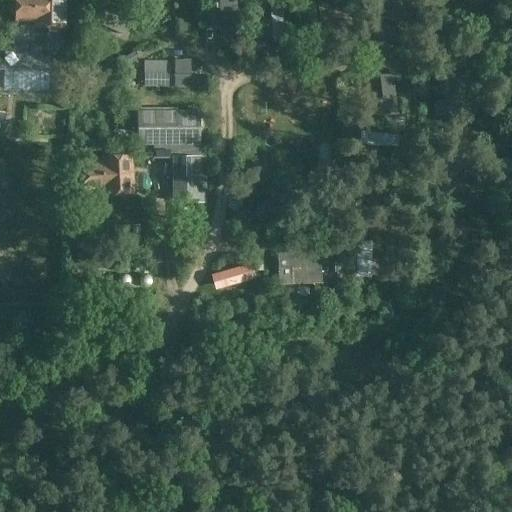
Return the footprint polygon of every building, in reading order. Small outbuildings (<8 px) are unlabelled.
[(16,0),(17,23),(36,23),(36,29),(67,29),(67,0),(16,0)] [(155,0),(166,15),(176,9),(170,0),(155,0)] [(240,35),(237,0),(219,0),(222,36),(240,35)] [(283,0),(271,0),(274,43),(287,42),(283,0)] [(348,0),(317,0),(324,37),(354,31),(348,0)] [(412,0),(383,0),(384,24),(413,22),(412,0)] [(104,8),(96,22),(126,35),(132,21),(104,8)] [(135,51),(126,57),(130,63),(139,58),(135,51)] [(184,72),(177,72),(178,62),(145,63),(145,89),(177,88),(177,89),(185,89),(184,72)] [(115,64),(107,68),(110,76),(119,72),(115,64)] [(92,94),(91,78),(90,66),(78,66),(80,95),(92,94)] [(393,74),(379,76),(384,115),(398,114),(393,74)] [(475,98),(433,102),(435,117),(477,113),(475,98)] [(200,146),(200,111),(137,111),(137,146),(200,146)] [(478,128),(487,127),(487,119),(478,119),(478,128)] [(129,131),(113,131),(115,144),(129,143),(129,131)] [(90,141),(90,151),(101,150),(100,140),(90,141)] [(469,167),(464,162),(466,160),(456,150),(420,186),(429,196),(442,183),(447,189),(469,167)] [(204,156),(172,157),(172,203),(205,202),(204,156)] [(104,163),(85,164),(86,194),(107,193),(107,196),(135,194),(133,157),(104,159),(104,163)] [(472,174),(468,170),(461,177),(465,181),(472,174)] [(16,212),(19,200),(6,197),(3,209),(16,212)] [(3,216),(3,229),(21,229),(21,217),(3,216)] [(467,238),(465,235),(471,230),(464,220),(430,246),(437,257),(457,241),(460,245),(467,238)] [(367,236),(365,276),(377,277),(379,236),(367,236)] [(161,246),(147,248),(149,267),(163,265),(161,246)] [(319,254),(280,256),(280,277),(283,277),(283,284),(294,284),(294,278),(320,276),(319,254)] [(435,277),(443,274),(441,265),(432,269),(435,277)] [(218,277),(221,289),(254,280),(251,267),(218,277)] [(405,289),(405,277),(396,276),(395,288),(405,289)]
